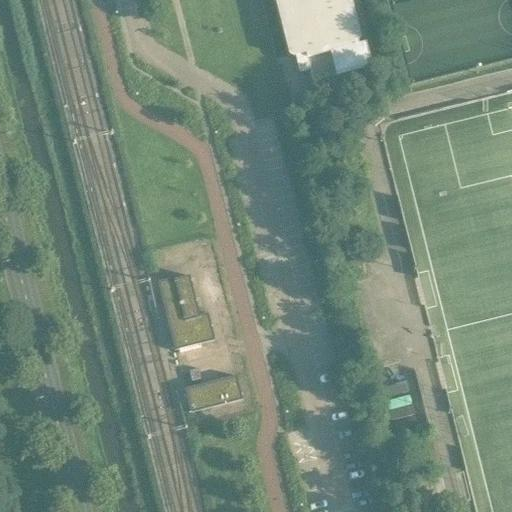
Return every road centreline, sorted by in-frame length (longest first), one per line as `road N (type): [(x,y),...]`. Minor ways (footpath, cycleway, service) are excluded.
road 1 (secondary): [(78,511),(0,199)]
road 2 (unclassified): [(237,105),(142,49),(130,0)]
